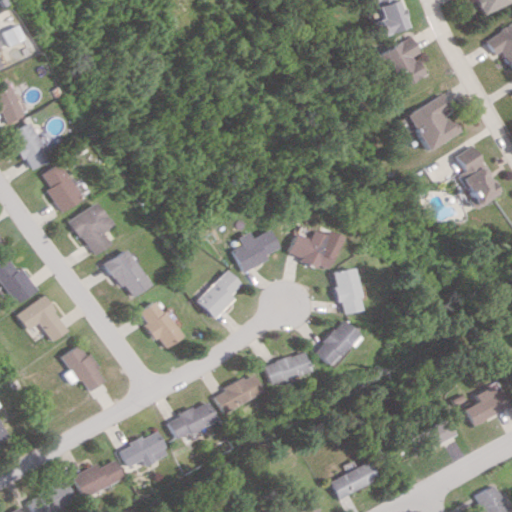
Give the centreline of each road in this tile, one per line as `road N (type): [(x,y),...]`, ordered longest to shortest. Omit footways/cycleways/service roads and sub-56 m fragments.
road 1 (residential): [(147,392),(0,182)]
road 2 (residential): [(511,163),(414,0)]
road 3 (residential): [(147,392),(0,478)]
road 4 (residential): [(280,303),(147,392)]
road 5 (residential): [(511,433),(378,511)]
